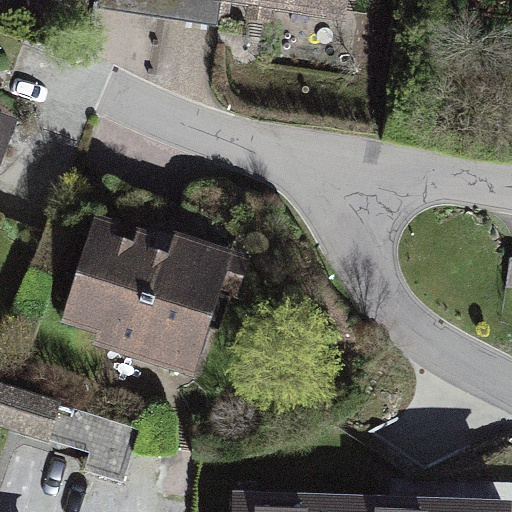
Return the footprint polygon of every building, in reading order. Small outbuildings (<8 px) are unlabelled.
[(353,0),(234,0),(232,35),(350,43),(353,0)] [(156,243),(96,221),(57,326),(186,373),(218,287),(233,292),(248,251),(164,221),(156,243)] [(66,396),(0,372),(0,423),(50,441),(66,396)] [(51,443),(89,460),(105,425),(66,407),(51,443)] [(511,511),(511,496),(230,487),(229,511),(511,511)]
